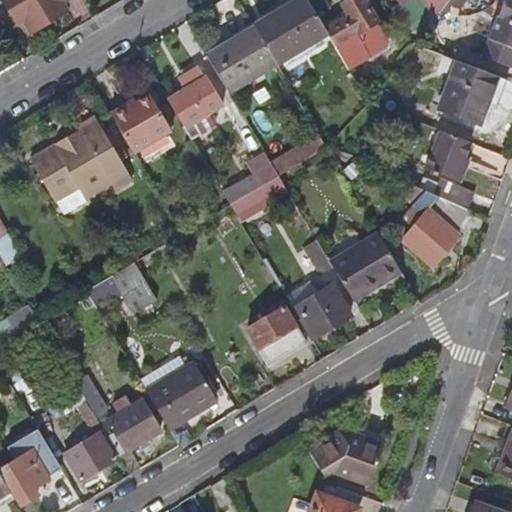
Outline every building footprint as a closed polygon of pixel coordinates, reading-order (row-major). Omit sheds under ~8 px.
[(25,4),(22,0),(7,0),(5,2),(20,27),(24,25),(20,18),(26,15),(22,7),(25,4)] [(66,13),(60,3),(58,0),(22,0),(25,4),(22,7),(26,15),(20,18),(24,25),(29,34),(66,13)] [(325,30),(306,0),(295,0),(253,25),(255,29),(278,66),(328,35),(325,30)] [(349,15),(325,30),(328,35),(349,71),(392,46),(365,0),(351,0),(343,5),(349,15)] [(394,0),(401,10),(416,0),(394,0)] [(447,0),(438,12),(444,17),(452,8),(461,12),(469,0),(484,0),(488,1),(488,0),(502,0),(503,0),(447,0)] [(511,0),(503,0),(482,58),(511,68),(511,66),(511,0)] [(255,29),(208,58),(230,96),(278,66),(255,29)] [(479,125),(497,77),(455,61),(437,111),(479,125)] [(187,125),(183,127),(191,140),(214,125),(210,116),(222,109),(199,69),(179,82),(184,92),(171,100),(187,125)] [(110,112),(135,155),(171,131),(149,95),(125,108),(124,105),(110,112)] [(79,128),(81,131),(84,138),(65,150),(61,150),(58,146),(32,161),(57,202),(64,213),(87,200),(112,185),(116,190),(133,180),(96,118),(79,128)] [(275,135),(265,118),(252,126),(262,143),(275,135)] [(84,138),(81,131),(58,146),(61,150),(65,150),(84,138)] [(453,186),(471,144),(440,131),(425,169),(443,176),(435,196),(439,198),(470,212),(476,196),(453,186)] [(327,148),(327,147),(320,135),(272,164),(279,177),(327,148)] [(353,160),(328,149),(342,172),(353,160)] [(222,192),(230,206),(279,177),(272,164),(266,154),(250,164),(256,175),(244,182),(242,180),(222,192)] [(360,173),(352,164),(343,173),(351,182),(360,173)] [(239,220),(287,191),(279,177),(230,206),(239,220)] [(425,192),(409,185),(400,197),(412,208),(425,192)] [(435,196),(425,192),(412,208),(401,220),(413,230),(439,198),(435,196)] [(453,236),(471,213),(470,212),(439,198),(413,230),(404,242),(434,267),(458,239),(453,236)] [(15,250),(0,224),(0,251),(2,256),(15,250)] [(352,299),(402,272),(379,234),(330,262),(333,266),(352,299)] [(330,262),(317,240),(305,248),(321,274),(333,266),(330,262)] [(163,247),(134,264),(140,273),(168,255),(163,247)] [(20,258),(15,250),(2,256),(8,266),(20,258)] [(140,273),(134,264),(112,277),(123,296),(135,317),(157,303),(140,273)] [(123,296),(112,277),(86,293),(97,311),(123,296)] [(292,308),(317,293),(310,282),(285,297),(292,308)] [(292,308),(311,341),(350,317),(331,284),(317,293),(292,308)] [(62,308),(38,322),(46,335),(70,320),(62,308)] [(305,345),(282,308),(248,329),(270,366),(305,345)] [(0,324),(0,344),(14,336),(5,321),(0,324)] [(145,390),(152,402),(200,373),(193,361),(188,364),(185,359),(181,362),(178,357),(140,382),(145,390)] [(16,373),(7,377),(19,397),(28,391),(16,373)] [(152,402),(167,426),(215,398),(200,373),(152,402)] [(77,386),(96,418),(105,413),(106,407),(89,378),(76,385),(77,386)] [(100,424),(96,418),(77,386),(56,398),(52,392),(47,395),(62,419),(76,410),(89,430),(100,424)] [(120,458),(129,452),(138,446),(141,452),(154,445),(151,440),(160,433),(142,401),(132,407),(128,399),(114,407),(119,414),(109,420),(115,432),(108,437),(120,458)] [(32,488),(63,470),(39,431),(23,439),(30,452),(2,470),(23,505),(36,496),(32,488)] [(348,432),(340,436),(344,442),(357,446),(360,437),(348,432)] [(338,433),(307,451),(319,471),(334,463),(340,465),(337,474),(369,486),(383,445),(360,437),(357,446),(344,442),(340,436),(338,433)] [(115,460),(99,434),(66,453),(82,481),(115,460)] [(511,450),(509,460),(503,458),(497,476),(511,481),(511,450)] [(131,476),(140,470),(129,452),(120,458),(131,476)] [(334,463),(319,471),(323,478),(332,473),(337,474),(340,465),(334,463)] [(0,498),(11,492),(0,474),(0,498)] [(358,511),(363,497),(328,485),(324,496),(318,495),(314,507),(311,511),(358,511)] [(511,511),(511,499),(492,492),(484,511),(511,511)] [(311,511),(314,507),(293,500),(289,511),(311,511)]
